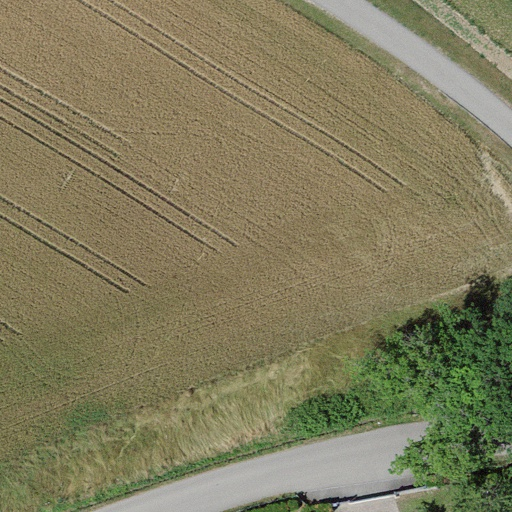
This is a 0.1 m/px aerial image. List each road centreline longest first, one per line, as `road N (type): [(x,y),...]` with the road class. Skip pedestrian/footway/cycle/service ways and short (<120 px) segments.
road 1 (residential): [(511,432),(392,441),(146,511)]
road 2 (residential): [(337,0),(511,127)]
